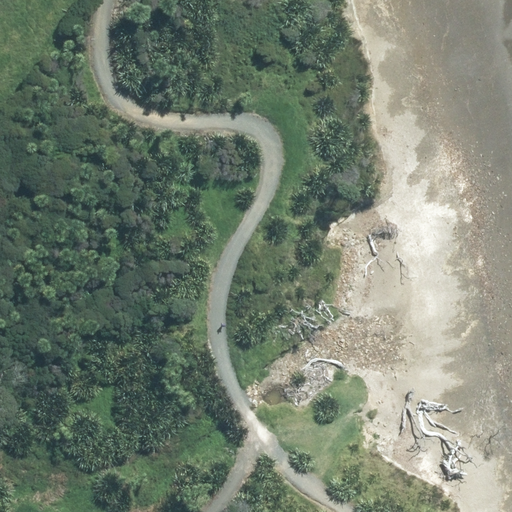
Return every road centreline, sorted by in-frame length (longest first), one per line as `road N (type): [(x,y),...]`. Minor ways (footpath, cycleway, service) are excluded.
road 1 (track): [(254,424),(217,355),(214,297),(272,158),(253,127),(220,119),(160,123),(123,108),(100,74),(105,0)]
road 2 (track): [(336,511),(302,485),(254,424)]
